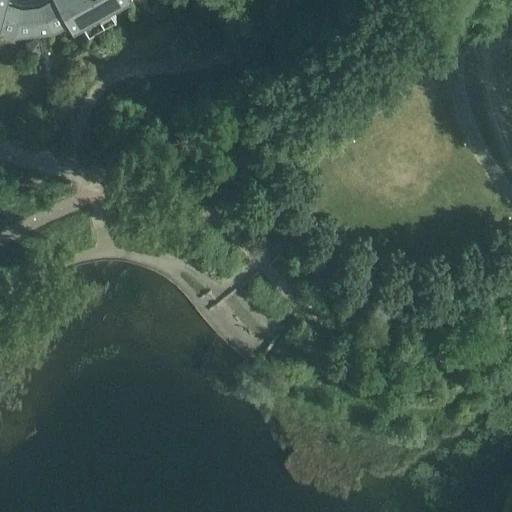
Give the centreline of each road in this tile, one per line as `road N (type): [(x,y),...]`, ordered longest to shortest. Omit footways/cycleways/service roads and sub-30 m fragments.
road 1 (unknown): [(61,172),(94,97),(111,80),(324,43),(388,0)]
road 2 (unknown): [(494,0),(487,89),(511,161)]
